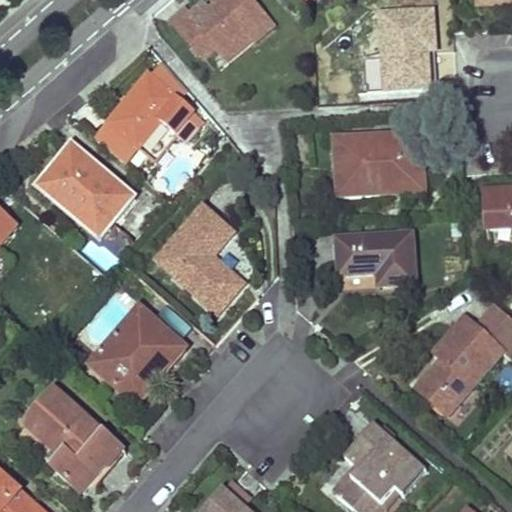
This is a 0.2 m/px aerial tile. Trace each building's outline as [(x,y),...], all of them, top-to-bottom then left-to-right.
[(184,12),(170,24),(202,59),(215,49),(219,54),(230,43),(236,50),(251,37),(255,42),(272,27),(247,0),(217,0),(220,3),(206,16),(201,9),(190,19),(184,12)] [(433,52),(431,15),(382,18),(386,93),(429,90),(428,73),(426,52),(433,52)] [(230,43),(219,54),(225,60),(236,50),(230,43)] [(159,77),(154,83),(166,94),(171,87),(159,77)] [(130,103),(96,142),(125,167),(138,153),(156,167),(179,140),(188,147),(200,132),(187,122),(192,116),(166,94),(154,83),(149,78),(128,102),(130,103)] [(372,141),(335,143),(339,200),(389,198),(388,185),(395,185),(396,193),(423,192),(422,159),(421,138),(396,140),(397,151),(373,152),(372,141)] [(134,202),(72,149),(55,169),(46,179),(80,208),(71,219),(99,243),(134,202)] [(46,179),(37,190),(71,219),(80,208),(46,179)] [(511,230),(511,196),(485,198),(486,232),(511,230)] [(203,212),(157,264),(216,316),(223,309),(242,289),(212,261),(232,238),(203,212)] [(0,248),(17,229),(0,215),(0,248)] [(411,238),(337,242),(340,278),(377,275),(378,288),(414,286),(411,238)] [(31,302),(23,325),(43,332),(51,310),(31,302)] [(186,352),(140,313),(91,369),(127,403),(153,372),(162,379),(186,352)] [(441,363),(416,390),(446,417),(503,354),(464,319),(432,354),(441,363)] [(153,372),(127,403),(135,409),(162,379),(153,372)] [(117,450),(54,394),(28,425),(55,450),(64,458),(54,470),(52,472),(80,497),(104,469),(102,467),(117,450)] [(373,428),(361,442),(366,446),(377,432),(373,428)] [(359,475),(337,500),(350,511),(378,511),(395,493),(398,495),(419,470),(377,432),(366,446),(361,442),(350,456),(344,462),(353,470),(359,475)] [(64,458),(55,450),(44,462),(54,470),(64,458)] [(353,470),(332,495),(337,500),(359,475),(353,470)] [(425,475),(419,470),(398,495),(400,497),(404,500),(425,475)] [(36,511),(0,479),(0,511),(36,511)] [(244,511),(242,509),(231,500),(223,493),(206,511),(244,511)] [(395,493),(378,511),(387,511),(400,497),(398,495),(395,493)]
